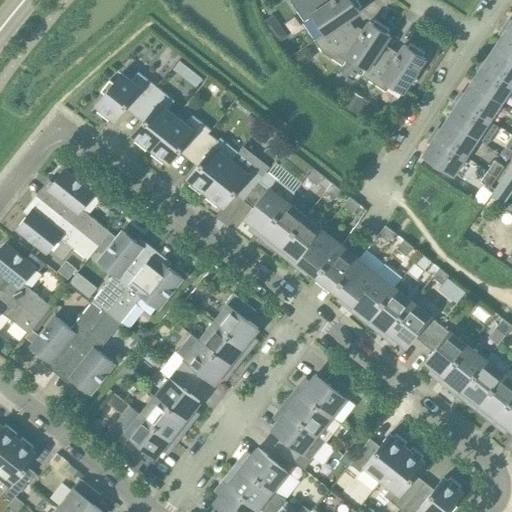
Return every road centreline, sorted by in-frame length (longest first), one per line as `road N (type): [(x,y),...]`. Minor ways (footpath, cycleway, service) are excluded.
road 1 (residential): [(486,511),(500,480),(492,466),(63,120),(0,199)]
road 2 (residential): [(161,511),(298,348)]
road 3 (residential): [(477,39),(365,202)]
road 4 (residential): [(0,382),(148,511)]
